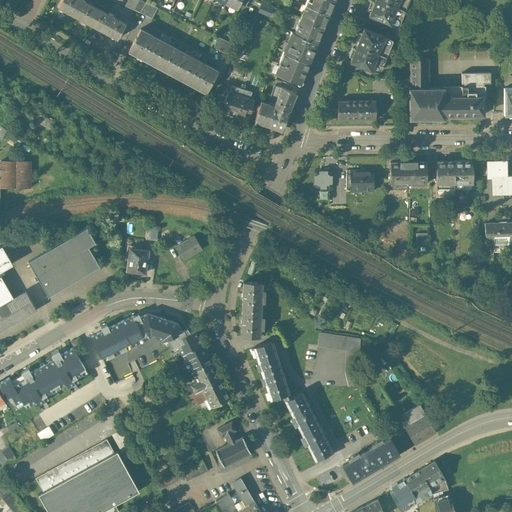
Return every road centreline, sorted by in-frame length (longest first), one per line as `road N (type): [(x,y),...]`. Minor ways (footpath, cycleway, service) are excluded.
road 1 (residential): [(282,176),(22,29)]
road 2 (track): [(460,349),(247,238)]
road 3 (residential): [(215,305),(122,300),(0,365)]
road 4 (residential): [(304,511),(226,352),(215,305)]
road 5 (residential): [(297,137),(511,140)]
road 6 (secondary): [(511,418),(444,442),(326,511)]
road 7 (residential): [(297,137),(349,0)]
road 8 (residential): [(215,305),(282,176)]
